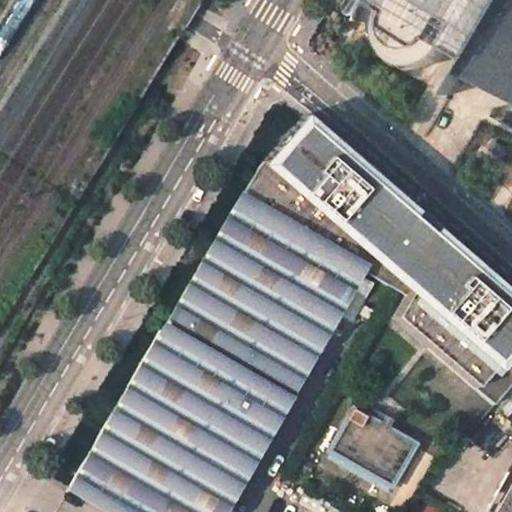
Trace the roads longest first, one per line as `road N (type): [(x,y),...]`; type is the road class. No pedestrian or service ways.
road 1 (tertiary): [(0,464),(252,40)]
road 2 (residential): [(252,40),(290,63),(511,257)]
road 3 (unknown): [(267,511),(268,495),(353,343)]
